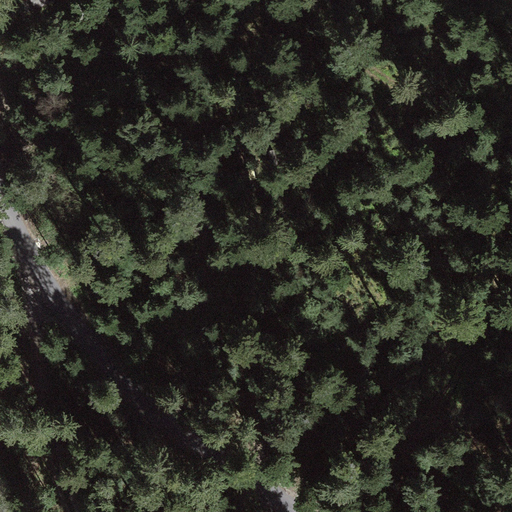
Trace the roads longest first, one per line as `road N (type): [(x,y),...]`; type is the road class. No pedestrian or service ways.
road 1 (unclassified): [(0,192),(111,373),(299,511)]
road 2 (track): [(101,511),(64,306)]
